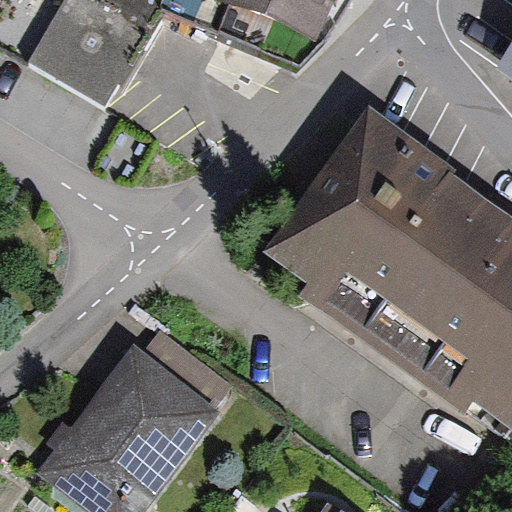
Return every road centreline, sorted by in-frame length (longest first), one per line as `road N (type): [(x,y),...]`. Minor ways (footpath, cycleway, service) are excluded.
road 1 (residential): [(396,13),(154,248)]
road 2 (residential): [(154,248),(0,375)]
road 3 (residential): [(154,248),(0,143)]
road 4 (residential): [(396,13),(511,127)]
